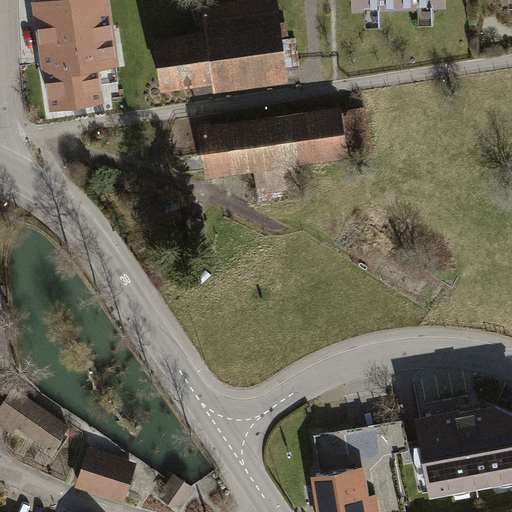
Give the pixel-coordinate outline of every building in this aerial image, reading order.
[(47,76),(55,117),(112,107),(106,72),(127,68),(114,0),(101,0),(23,13),(34,78),(47,76)] [(354,0),(356,19),(367,19),(369,35),(385,34),(383,17),(421,15),(422,32),(437,31),(436,14),(448,13),(447,0),(354,0)] [(205,42),(160,49),(167,94),(213,87),(215,98),(291,86),(284,43),(290,42),(288,28),(282,29),(278,1),(201,13),(205,42)] [(342,115),(204,134),(211,184),(349,164),(348,157),(374,153),(369,116),(343,120),(342,115)] [(209,227),(192,221),(185,240),(202,246),(209,227)] [(17,395),(0,420),(0,425),(56,463),(76,434),(17,395)] [(511,411),(497,406),(421,419),(434,492),(511,478),(511,411)] [(138,468),(90,452),(77,491),(126,507),(138,468)] [(362,468),(316,476),(322,511),(377,511),(374,496),(367,497),(362,468)] [(193,487),(176,475),(171,482),(161,496),(178,508),(193,487)]
